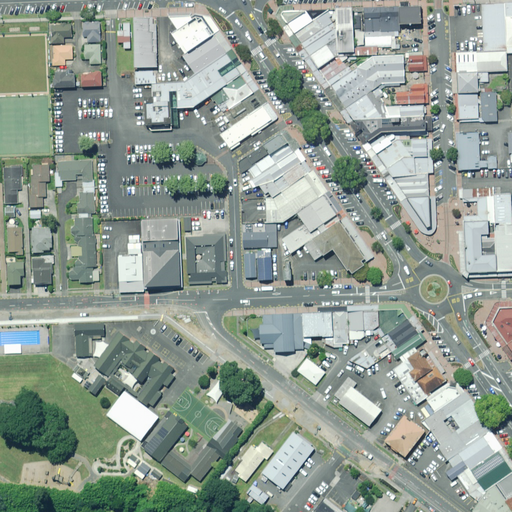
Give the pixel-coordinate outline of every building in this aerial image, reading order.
[(511,8),(480,9),(481,59),(506,58),(511,57),(511,8)] [(323,11),(310,9),(308,11),(313,19),(324,12),(323,11)] [(422,9),(399,10),(400,28),(423,27),(422,9)] [(295,33),(312,58),(329,47),(331,46),(330,41),(332,40),(330,31),(332,30),(328,25),(330,24),(328,10),(313,20),(295,33)] [(400,28),(399,10),(361,11),(362,38),(400,37),(400,28)] [(280,12),(295,33),(313,20),(306,11),(280,12)] [(353,11),(335,12),(336,55),(355,54),(353,11)] [(155,19),(134,20),(135,68),(156,68),(155,19)] [(188,56),(208,42),(194,21),(166,22),(175,35),(168,39),(177,52),(182,48),(188,56)] [(102,42),(101,22),(83,22),(83,37),(88,37),(88,42),(102,42)] [(131,23),(124,23),(124,31),(117,31),(118,42),(125,42),(125,48),(132,48),(131,23)] [(71,37),(71,24),(62,24),(62,25),(52,25),(52,43),(65,43),(65,37),(71,37)] [(220,58),(208,42),(188,56),(181,61),(192,77),(220,58)] [(102,63),(102,44),(85,45),(85,59),(91,59),(91,64),(102,63)] [(74,59),(73,45),(54,46),(55,59),(53,59),(54,65),(67,65),(66,59),(74,59)] [(312,58),(319,69),(334,58),(335,57),(329,47),(312,58)] [(357,68),(373,90),(378,86),(382,83),(406,83),(404,55),(373,57),(357,68)] [(426,55),(409,56),(410,72),(427,71),(426,55)] [(236,81),(220,58),(192,77),(176,89),(177,112),(192,112),(207,101),(236,81)] [(319,69),(322,73),(337,63),(334,58),(319,69)] [(506,76),(506,58),(481,59),(454,59),(454,77),(506,76)] [(339,66),(337,63),(322,73),(325,77),(339,66)] [(344,63),(339,66),(325,77),(327,81),(347,67),(344,63)] [(349,66),(347,67),(327,81),(331,86),(352,71),(349,66)] [(352,71),(331,86),(346,110),(373,90),(357,68),(352,71)] [(156,70),(136,72),(137,85),(157,83),(156,70)] [(68,71),(56,71),(57,88),(75,87),(75,75),(68,75),(68,71)] [(103,85),(102,72),(92,72),(92,74),(83,74),(84,86),(103,85)] [(253,94),(241,77),(236,81),(207,101),(219,118),(253,94)] [(477,77),(454,77),(455,96),(478,95),(477,77)] [(428,84),(414,84),(411,88),(411,92),(397,92),(398,105),(429,103),(428,84)] [(373,90),(346,110),(355,121),(389,118),(386,105),(380,98),(385,95),(378,86),(373,90)] [(168,91),(148,93),(151,124),(170,122),(168,91)] [(263,108),(253,94),(219,118),(217,120),(227,133),(262,108),(263,108)] [(493,100),(478,100),(479,126),(494,125),(493,100)] [(475,101),(457,101),(458,126),(475,125),(475,101)] [(424,106),(400,107),(401,117),(424,117),(424,106)] [(271,122),(262,108),(227,133),(219,139),(229,153),(271,122)] [(389,118),(355,121),(371,146),(385,137),(426,136),(426,131),(433,130),(432,116),(424,117),(401,117),(389,118)] [(245,175),(285,147),(278,138),(235,168),(242,177),(245,175)] [(373,148),(377,154),(392,143),(388,138),(373,148)] [(428,139),(413,139),(413,157),(428,157),(428,139)] [(404,157),(412,157),(401,140),(398,140),(392,143),(377,154),(387,169),(404,157)] [(474,140),(455,141),(456,177),(475,176),(474,140)] [(252,185),(292,157),(285,147),(245,175),(252,185)] [(206,162),(207,162),(207,157),(203,153),(197,153),(193,157),(193,162),(195,163),(198,166),(202,165),(206,162)] [(262,193),(299,167),(292,157),(252,185),(250,187),(257,197),(262,193)] [(428,157),(413,157),(412,157),(404,157),(387,169),(394,178),(429,174),(428,157)] [(69,273),(69,278),(71,280),(80,280),(80,282),(94,282),(94,281),(100,281),(100,270),(95,270),(95,267),(97,267),(96,236),(94,236),(94,217),(89,218),(89,213),(96,213),(95,193),(94,182),(93,182),(93,161),(59,162),(59,173),(56,173),(56,187),(63,186),(63,180),(84,180),(84,193),(79,193),(80,202),(77,203),(78,214),(80,214),(80,218),(78,218),(75,218),(75,226),(71,230),(71,234),(75,236),(75,242),(78,244),(79,246),(71,247),(72,256),(80,256),(80,259),(76,262),(76,267),(75,268),(69,273)] [(49,182),(49,164),(33,165),(33,176),(32,176),(33,194),(30,195),(30,207),(44,207),(43,196),(47,196),(47,182),(49,182)] [(306,180),(308,180),(299,167),(262,193),(271,205),(306,180)] [(22,189),(22,168),(5,168),(5,194),(3,194),(3,204),(18,204),(18,189),(22,189)] [(429,174),(394,178),(407,199),(429,198),(429,174)] [(296,218),(320,200),(306,180),(271,205),(263,211),(264,226),(280,228),(296,218)] [(466,226),(467,275),(494,275),(492,199),(506,198),(505,190),(468,191),(468,202),(482,202),(482,219),(469,219),(469,226),(466,226)] [(407,199),(427,229),(430,228),(429,198),(407,199)] [(492,199),(494,275),(511,274),(511,226),(511,227),(510,199),(506,198),(492,199)] [(333,219),(320,200),(296,218),(309,236),(333,219)] [(15,217),(15,206),(5,206),(5,217),(15,217)] [(180,221),(141,222),(143,288),(181,287),(180,221)] [(368,266),(338,224),(311,243),(322,259),(332,252),(351,278),(368,266)] [(23,254),(22,227),(8,227),(8,252),(17,251),(18,255),(23,254)] [(52,250),(52,228),(33,228),(33,253),(43,253),(43,250),(52,250)] [(310,239),(302,228),(282,241),(291,253),(310,239)] [(268,232),(243,232),(243,249),(267,249),(268,232)] [(222,238),(181,240),(182,289),(223,288),(222,238)] [(256,253),(243,253),(244,280),(256,279),(256,253)] [(142,293),(141,256),(119,257),(120,293),(142,293)] [(273,257),(258,258),(258,279),(273,279),(273,257)] [(24,276),(24,262),(16,262),(16,258),(7,258),(8,284),(20,284),(20,277),(24,276)] [(44,263),(44,259),(33,259),(33,284),(51,284),(51,263),(44,263)] [(292,280),(292,263),(284,263),(285,280),(292,280)] [(511,342),(511,308),(499,308),(492,323),(507,346),(511,342)] [(418,336),(403,316),(398,313),(376,314),(376,332),(392,354),(418,336)] [(376,314),(360,315),(360,337),(377,337),(376,332),(376,314)] [(329,315),(300,316),(301,339),(330,339),(329,315)] [(343,315),(329,315),(330,339),(330,349),(344,349),(344,345),(343,315)] [(352,315),(343,315),(344,345),(361,345),(360,337),(360,315),(352,315)] [(298,319),(255,320),(256,358),(299,357),(298,319)] [(87,354),(86,327),(72,327),(74,355),(87,354)] [(172,371),(117,328),(89,363),(106,375),(120,357),(147,378),(133,397),(144,406),(172,371)] [(423,344),(418,336),(392,354),(387,357),(392,365),(396,362),(423,344)] [(427,349),(423,344),(396,362),(401,367),(427,349)] [(376,361),(366,349),(348,360),(367,368),(376,361)] [(423,405),(454,384),(428,349),(427,349),(401,367),(390,375),(414,411),(423,405)] [(73,368),(71,371),(84,378),(88,371),(71,361),(68,366),(73,368)] [(322,381),(301,364),(293,375),(314,392),(322,381)] [(236,378),(218,368),(204,393),(219,401),(226,390),(229,391),(236,378)] [(123,385),(109,374),(102,383),(116,394),(123,385)] [(431,417),(462,396),(454,384),(423,405),(431,417)] [(381,416),(348,390),(336,406),(368,432),(381,416)] [(457,457),(489,435),(462,396),(431,417),(422,424),(438,447),(434,450),(445,465),(457,457)] [(187,424),(169,410),(140,446),(159,461),(187,424)] [(403,419),(383,445),(404,462),(425,436),(403,419)] [(316,453),(293,434),(262,473),(285,492),(316,453)] [(511,474),(511,468),(489,435),(457,457),(463,466),(444,479),(448,485),(457,479),(472,502),(511,474)] [(217,453),(208,446),(187,472),(196,479),(217,453)] [(267,460),(251,447),(231,472),(247,484),(267,460)] [(184,464),(168,451),(159,462),(176,474),(184,464)] [(139,459),(132,454),(129,458),(137,463),(139,459)] [(494,487),(473,511),(511,511),(511,490),(505,480),(494,487)] [(247,493),(251,496),(248,501),(252,503),(255,498),(264,505),(271,496),(253,484),(247,493)] [(339,511),(324,500),(314,511),(339,511)]
